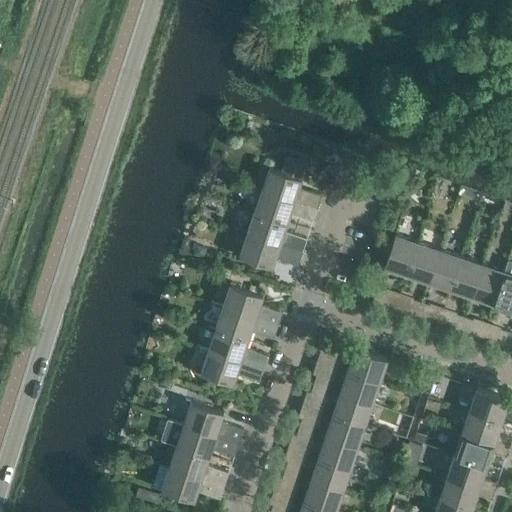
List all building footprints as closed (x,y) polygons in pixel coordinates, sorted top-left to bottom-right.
[(269,166),(261,188),(316,206),(321,193),(298,186),(301,176),(300,176),(305,161),(288,155),(282,170),(269,166)] [(261,188),(254,210),(287,220),(289,212),(312,220),(316,206),(261,188)] [(254,210),(247,232),(302,250),(306,237),(284,229),(287,220),(254,210)] [(302,250),(247,232),(239,255),(271,265),(274,256),(297,264),(302,250)] [(384,264),(385,265),(407,272),(418,240),(395,232),(384,264)] [(418,240),(407,272),(429,279),(439,248),(418,240)] [(439,248),(429,279),(451,287),(461,255),(439,248)] [(461,255),(451,287),(472,294),(483,262),(461,255)] [(505,269),(494,301),(511,307),(511,259),(508,259),(505,269)] [(483,262),(472,294),(494,301),(505,269),(483,262)] [(230,283),(222,306),(278,324),(282,311),(259,303),(262,294),(230,283)] [(387,289),(378,286),(373,300),(382,303),(387,289)] [(414,298),(409,312),(417,315),(422,300),(414,298)] [(422,300),(417,315),(425,318),(430,303),(422,300)] [(222,306),(215,328),(248,338),(251,330),(273,337),(278,324),(222,306)] [(457,312),(452,327),(460,330),(465,315),(457,312)] [(465,315),(460,330),(469,332),(473,318),(465,315)] [(500,327),(495,341),(504,344),(509,330),(500,327)] [(215,328),(208,349),(263,367),(268,354),(245,347),(248,338),(215,328)] [(329,338),(326,346),(341,352),(344,343),(329,338)] [(354,347),(347,369),(379,380),(386,358),(354,347)] [(263,367),(208,349),(200,372),(233,383),(236,374),(259,381),(263,367)] [(347,369),(339,391),(372,402),(379,380),(347,369)] [(317,374),(314,382),(329,387),(332,378),(317,374)] [(448,383),(432,377),(428,390),(444,395),(448,383)] [(314,382),(311,390),(326,394),(329,387),(314,382)] [(511,398),(476,387),(468,410),(501,420),(506,407),(511,408),(511,398)] [(339,391),(332,412),(365,423),(372,402),(339,391)] [(191,400),(183,422),(239,441),(243,427),(221,420),(223,411),(191,400)] [(501,420),(468,410),(461,431),(509,447),(511,438),(497,433),(501,420)] [(332,412),(325,434),(357,445),(365,423),(332,412)] [(302,417),(299,425),(314,430),(317,422),(302,417)] [(183,423),(176,445),(209,456),(211,447),(234,455),(238,441),(183,423)] [(299,425),(297,433),(312,438),(314,430),(299,425)] [(509,447),(461,431),(454,453),(486,464),(491,450),(506,455),(509,447)] [(325,434),(318,456),(350,467),(357,445),(325,434)] [(209,456),(176,445),(169,467),(224,485),(228,471),(206,464),(209,456)] [(486,464),(454,453),(446,475),(494,490),(497,481),(482,476),(486,464)] [(318,456),(310,477),(343,488),(350,467),(318,456)] [(288,460),(285,469),(300,474),(303,466),(288,460)] [(159,463),(152,484),(194,499),(197,489),(220,496),(224,485),(169,467),(164,465),(159,463)] [(282,476),(297,481),(300,474),(285,469),(282,476)] [(494,490),(446,475),(439,496),(472,507),(477,493),(491,498),(494,490)] [(310,477),(303,499),(336,510),(343,488),(310,477)] [(138,486),(135,496),(158,503),(161,493),(138,486)] [(470,511),(472,507),(439,496),(433,511),(470,511)] [(303,499),(298,511),(335,511),(336,510),(303,499)] [(273,503),(270,511),(271,511),(286,511),(288,508),(273,503)]
